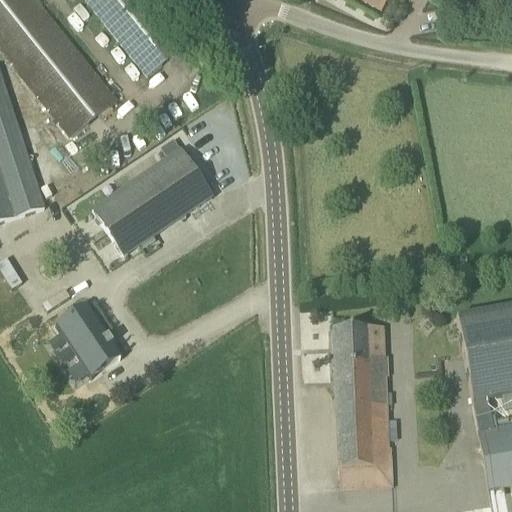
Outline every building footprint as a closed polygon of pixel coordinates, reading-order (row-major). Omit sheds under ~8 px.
[(0,0),(0,53),(71,141),(116,105),(30,0),(0,0)] [(82,0),(147,80),(184,50),(143,0),(82,0)] [(354,0),(381,15),(388,0),(390,0),(400,5),(402,0),(354,0)] [(0,226),(44,212),(0,77),(0,226)] [(91,214),(123,260),(211,201),(180,154),(91,214)] [(118,360),(82,307),(80,308),(81,310),(55,328),(54,326),(52,327),(88,380),(89,379),(88,377),(115,359),(116,361),(118,360)] [(455,321),(476,433),(493,430),(486,401),(511,396),(511,313),(457,324),(456,321),(455,321)] [(369,362),(368,331),(332,332),(339,492),(390,490),(389,453),(386,453),(383,381),(385,381),(385,361),(369,362)]
